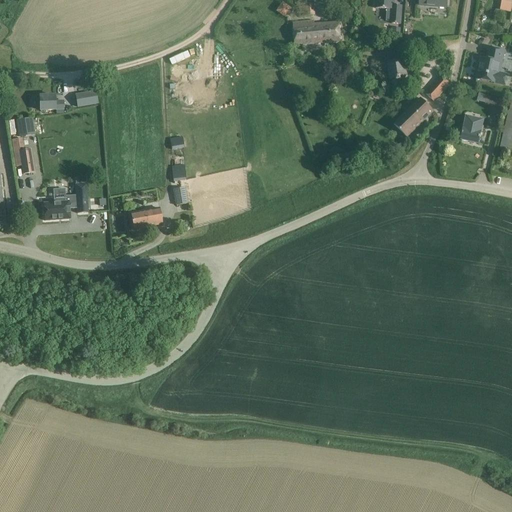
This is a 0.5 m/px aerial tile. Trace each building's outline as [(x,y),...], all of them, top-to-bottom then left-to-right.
[(376,0),(376,9),(388,10),(388,12),(393,13),(392,24),(401,24),(402,6),(394,6),(394,0),(376,0)] [(277,11),(285,17),(291,8),(283,2),(277,11)] [(340,42),(339,22),(314,25),(314,21),(293,23),(295,45),(303,45),(303,46),(340,42)] [(393,28),(392,37),(400,37),(401,28),(393,28)] [(494,83),(504,85),(506,77),(496,75),(499,63),(502,63),(504,51),(492,48),(489,60),(481,58),(477,79),(494,83)] [(392,80),(393,88),(404,86),(403,79),(406,78),(407,77),(405,63),(403,62),(389,64),(388,65),(390,79),(392,80)] [(434,102),(450,84),(442,76),(426,94),(434,102)] [(95,91),(75,95),(78,107),(98,104),(95,91)] [(506,100),(487,95),(485,105),(492,106),(491,109),(503,111),(506,100)] [(40,111),(55,110),(62,110),(62,101),(55,101),(55,97),(39,97),(40,111)] [(421,99),(394,125),(407,138),(434,112),(421,99)] [(511,111),(509,111),(500,149),(511,152),(511,111)] [(479,144),(484,121),(467,117),(462,141),(479,144)] [(182,138),(170,140),(172,151),(184,149),(182,138)] [(11,141),(16,168),(21,167),(22,175),(34,173),(31,150),(24,151),(22,139),(11,141)] [(172,171),(173,182),(186,181),(184,169),(172,171)] [(86,185),(76,186),(77,203),(69,203),(66,203),(66,199),(54,200),(54,204),(44,204),(45,221),(70,220),(69,210),(77,209),(78,214),(88,213),(86,185)] [(176,206),(187,204),(185,188),(173,190),(176,206)] [(162,225),(159,209),(131,214),(134,230),(162,225)]
